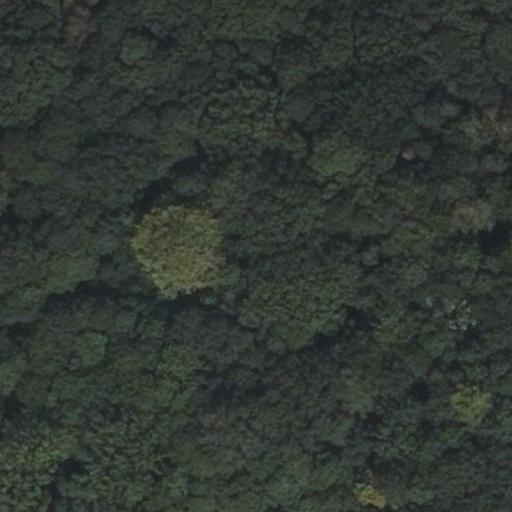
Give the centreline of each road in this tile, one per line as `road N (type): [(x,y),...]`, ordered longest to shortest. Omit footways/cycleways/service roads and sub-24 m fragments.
road 1 (track): [(0,385),(210,228),(318,195)]
road 2 (track): [(318,195),(363,511)]
road 3 (track): [(318,195),(414,164),(511,150)]
road 4 (track): [(284,0),(318,195)]
